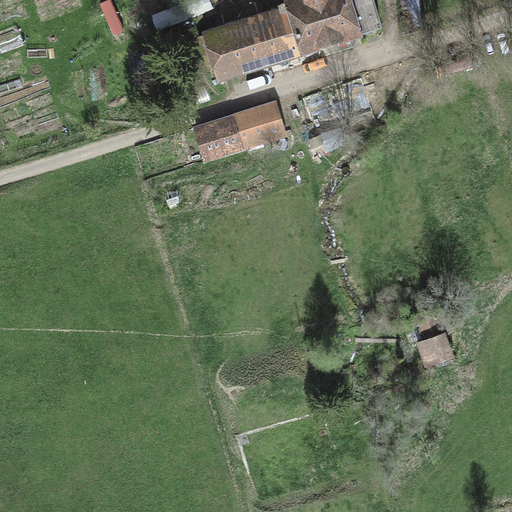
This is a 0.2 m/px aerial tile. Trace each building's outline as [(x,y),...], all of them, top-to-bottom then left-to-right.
[(285,0),(286,3),(301,51),(381,26),(372,0),(285,0)] [(222,76),(301,51),(286,3),(281,5),(283,11),(209,34),(222,76)] [(314,131),(372,111),(360,78),(303,98),(314,131)] [(282,134),(273,103),(235,115),(244,146),(282,134)] [(451,356),(436,314),(418,320),(427,347),(420,350),(426,366),(451,356)]
